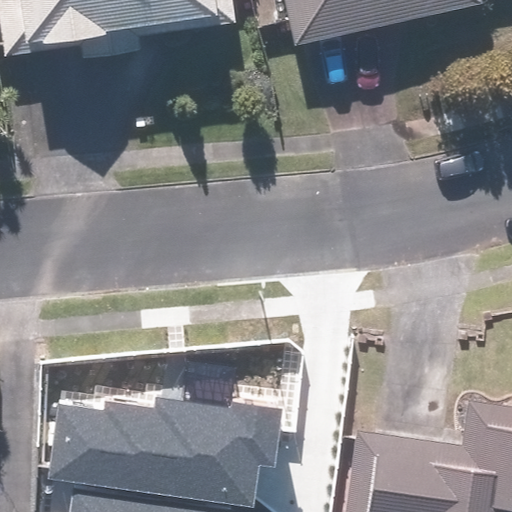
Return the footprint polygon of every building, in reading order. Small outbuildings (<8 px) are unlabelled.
[(4,0),(12,53),(243,18),(239,0),(4,0)] [(297,0),(306,35),(455,0),(297,0)] [(62,378),(49,459),(252,490),(259,446),(272,448),(281,389),(229,381),(227,392),(153,381),(151,392),(62,378)] [(470,434),(363,427),(357,511),(511,511),(511,401),(472,399),(470,434)] [(64,470),(56,511),(231,511),(234,496),(64,470)]
